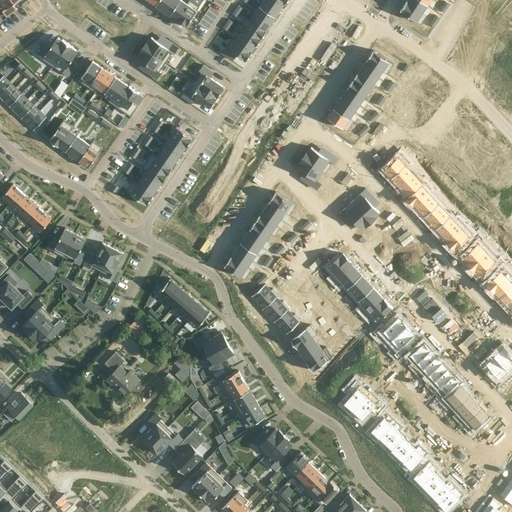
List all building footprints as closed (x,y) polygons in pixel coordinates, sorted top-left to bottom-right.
[(0,0),(0,7),(6,16),(17,9),(13,4),(18,0),(0,0)] [(159,0),(156,6),(163,10),(169,0),(159,0)] [(169,0),(163,10),(170,15),(169,15),(170,15),(180,0),(169,0)] [(180,0),(170,15),(176,19),(176,20),(188,4),(187,4),(181,0),(180,0)] [(188,4),(176,20),(186,27),(197,10),(200,6),(190,0),(189,0),(187,4),(188,4)] [(266,0),(263,0),(260,6),(275,17),(280,10),(266,0)] [(266,0),(280,10),(285,3),(285,4),(285,3),(280,0),(266,0)] [(408,0),(407,1),(423,12),(428,5),(419,0),(408,0)] [(407,1),(400,11),(401,11),(417,22),(420,24),(427,15),(423,12),(407,1)] [(260,6),(255,13),(271,24),(275,17),(260,6)] [(250,19),(250,20),(266,31),(266,30),(271,24),(255,13),(250,19)] [(246,17),(241,24),(245,27),(262,38),(267,31),(266,30),(266,31),(250,20),(250,19),(246,17)] [(470,40),(462,52),(473,59),(485,41),(486,41),(476,34),(478,30),(472,26),(465,36),(470,40)] [(245,27),(241,33),(257,45),(262,38),(245,27)] [(241,33),(236,40),(252,51),(256,45),(257,45),(241,33)] [(44,44),(37,55),(53,66),(68,43),(63,39),(62,40),(58,37),(57,37),(50,48),(44,44)] [(148,41),(144,46),(166,62),(173,52),(174,53),(178,47),(168,40),(164,45),(152,37),(148,41)] [(232,37),(222,52),(233,60),(233,59),(236,54),(245,60),(245,61),(246,61),(252,51),(236,40),(232,37)] [(485,41),(473,59),(483,66),(491,55),(496,58),(503,48),(497,44),(494,48),(485,41)] [(68,43),(53,66),(68,76),(76,66),(70,62),(78,51),(77,50),(77,51),(73,48),(74,47),(68,43)] [(141,53),(137,57),(150,66),(146,71),(157,79),(161,73),(159,72),(166,62),(144,46),(140,52),(141,53)] [(373,50),(366,60),(367,60),(383,70),(383,71),(387,74),(393,64),(390,61),(373,50)] [(498,80),(497,81),(506,91),(507,90),(506,90),(511,84),(511,58),(504,67),(508,71),(498,81),(498,80)] [(367,60),(362,66),(378,77),(383,70),(367,60)] [(93,61),(79,80),(88,87),(102,67),(93,61)] [(202,73),(195,82),(217,97),(224,87),(224,86),(224,87),(210,77),(214,72),(203,65),(199,71),(202,73)] [(358,73),(373,84),(378,77),(362,66),(358,73)] [(102,67),(88,87),(96,92),(98,88),(109,72),(102,67)] [(109,72),(98,88),(105,92),(116,77),(109,72)] [(357,73),(352,80),(369,91),(368,92),(370,93),(376,85),(374,84),(373,84),(358,73),(357,73)] [(4,75),(0,78),(0,91),(10,81),(4,76),(4,75)] [(116,77),(105,92),(106,93),(111,97),(112,97),(123,82),(116,77)] [(352,80),(347,87),(348,88),(348,87),(364,98),(368,92),(369,91),(352,80)] [(402,87),(395,98),(400,102),(403,98),(413,105),(426,86),(420,82),(420,83),(415,80),(416,80),(415,80),(407,91),(402,87)] [(10,81),(0,91),(0,96),(3,100),(16,87),(10,81)] [(111,97),(109,101),(116,106),(130,86),(129,86),(123,82),(112,97),(111,97)] [(186,90),(182,96),(192,103),(196,98),(209,107),(210,108),(217,97),(195,82),(189,92),(186,90)] [(130,86),(116,106),(117,107),(131,116),(138,105),(133,102),(139,93),(139,92),(129,86),(130,86)] [(426,86),(413,105),(423,111),(420,115),(426,119),(433,109),(428,105),(436,94),(435,93),(435,94),(431,91),(431,90),(426,86)] [(16,87),(3,100),(9,106),(22,93),(16,87)] [(348,88),(343,94),(359,105),(364,98),(348,87),(348,88)] [(22,93),(9,106),(10,106),(16,112),(28,99),(22,93)] [(343,94),(339,101),(354,112),(359,105),(343,94)] [(28,99),(16,112),(21,117),(21,118),(34,104),(28,99)] [(64,101),(60,106),(64,109),(68,104),(64,101)] [(334,108),(350,119),(350,118),(354,112),(339,101),(334,108)] [(34,104),(21,118),(22,118),(28,123),(40,110),(34,105),(34,104)] [(328,116),(327,117),(343,128),(347,131),(354,121),(350,118),(350,119),(334,108),(333,108),(334,108),(328,117),(328,116)] [(40,110),(28,123),(33,129),(34,130),(47,116),(46,116),(40,110)] [(468,117),(454,129),(455,130),(460,135),(460,136),(474,123),(473,123),(468,118),(468,117)] [(64,120),(49,139),(59,146),(70,130),(73,126),(64,120)] [(474,123),(460,136),(461,136),(466,142),(479,130),(474,124),(474,123)] [(176,127),(170,135),(186,146),(186,147),(193,137),(177,126),(176,127)] [(363,128),(358,133),(362,136),(366,132),(363,128)] [(70,130),(59,146),(66,151),(77,135),(70,130)] [(479,130),(466,142),(472,148),(471,148),(472,148),(485,136),(485,135),(485,136),(479,130)] [(77,135),(66,151),(72,155),(84,140),(77,135)] [(170,135),(166,142),(181,153),(186,147),(186,146),(170,135)] [(410,136),(407,140),(411,145),(415,141),(410,136)] [(485,136),(472,148),(478,154),(491,142),(485,136)] [(84,140),(72,155),(79,160),(90,145),(84,140)] [(90,145),(79,160),(88,167),(102,148),(93,141),(90,145)] [(166,142),(161,149),(177,160),(181,153),(166,142)] [(491,142),(478,154),(483,160),(496,148),(496,147),(495,147),(492,143),(491,142)] [(307,151),(303,157),(324,171),(325,173),(332,162),(334,164),(339,158),(328,151),(324,156),(318,152),(311,147),(310,149),(308,152),(307,151)] [(496,148),(483,160),(489,166),(489,167),(503,155),(502,154),(496,148)] [(161,149),(156,156),(172,167),(177,160),(161,149)] [(148,160),(147,160),(168,174),(173,167),(172,167),(156,156),(152,153),(148,160)] [(391,163),(384,170),(385,170),(391,178),(406,165),(410,162),(402,153),(398,156),(391,163)] [(300,163),(297,167),(304,172),(310,176),(306,182),(311,185),(317,189),(321,183),(317,180),(324,171),(303,157),(300,162),(300,163)] [(147,160),(142,168),(146,170),(147,170),(162,181),(162,182),(168,174),(147,160)] [(496,169),(487,177),(492,183),(495,179),(503,188),(511,180),(511,165),(511,164),(501,173),(496,169)] [(406,165),(391,178),(392,178),(397,184),(411,171),(406,165)] [(147,170),(142,177),(158,188),(162,181),(147,170)] [(411,171),(397,184),(403,190),(417,177),(411,171)] [(142,177),(137,184),(153,195),(153,194),(158,188),(142,177)] [(417,177),(403,190),(409,196),(423,183),(417,177)] [(511,180),(503,188),(511,197),(508,200),(511,204),(511,180)] [(133,181),(127,190),(147,204),(154,195),(153,194),(153,195),(137,184),(137,183),(133,181)] [(409,196),(407,198),(413,204),(413,205),(414,204),(413,204),(427,191),(431,188),(425,181),(423,183),(409,196)] [(14,184),(13,183),(1,197),(1,198),(2,197),(9,204),(21,191),(14,184)] [(361,193),(352,201),(371,221),(376,216),(375,215),(379,212),(375,207),(370,202),(375,198),(366,188),(361,193)] [(29,197),(21,191),(9,204),(17,211),(29,197)] [(276,191),(269,201),(270,201),(285,212),(289,215),(296,205),(292,202),(276,192),(276,191)] [(427,191),(413,204),(414,204),(419,210),(433,197),(427,191)] [(36,204),(29,197),(17,211),(24,218),(36,204)] [(433,197),(419,210),(424,216),(439,203),(438,203),(433,197)] [(269,201),(265,208),(281,219),(285,212),(270,201),(269,201)] [(344,209),(338,214),(347,223),(352,219),(356,224),(361,229),(365,225),(365,226),(371,221),(352,201),(344,209)] [(439,203),(424,216),(425,217),(430,222),(444,209),(439,204),(439,203)] [(44,211),(36,204),(24,218),(32,224),(44,211)] [(260,214),(260,215),(276,226),(276,225),(281,219),(265,208),(260,214)] [(444,209),(430,222),(436,228),(436,229),(450,215),(444,209)] [(51,218),(44,211),(32,224),(39,231),(40,232),(52,218),(51,217),(51,218)] [(260,214),(255,221),(271,232),(271,233),(275,236),(280,228),(276,225),(276,226),(260,215),(260,214)] [(487,214),(483,217),(487,222),(491,218),(487,214)] [(450,215),(436,229),(442,235),(456,222),(455,221),(450,216),(450,215)] [(456,222),(442,235),(447,241),(465,225),(459,218),(455,221),(456,222)] [(309,220),(304,225),(307,228),(312,224),(309,220)] [(255,221),(250,229),(266,239),(271,233),(271,232),(255,221)] [(447,241),(455,250),(469,236),(473,233),(465,225),(447,241)] [(8,240),(13,235),(6,228),(1,233),(8,240)] [(53,237),(47,248),(62,256),(64,257),(65,255),(65,254),(76,233),(66,228),(65,228),(59,239),(53,237)] [(250,229),(246,235),(261,246),(266,239),(250,229)] [(76,233),(65,254),(65,255),(74,260),(73,262),(80,265),(86,253),(80,250),(86,238),(85,238),(76,233)] [(474,246),(462,257),(462,258),(463,258),(466,261),(465,262),(470,267),(490,248),(482,240),(484,238),(479,233),(469,241),(474,246)] [(241,242),(257,253),(261,246),(246,235),(241,242)] [(90,253),(84,264),(90,268),(91,266),(101,271),(113,248),(103,242),(96,256),(90,253)] [(241,243),(236,249),(252,260),(257,253),(257,254),(257,253),(241,242),(241,243)] [(113,248),(101,271),(111,276),(110,278),(117,281),(123,270),(117,267),(124,253),(113,248)] [(490,248),(470,267),(475,272),(475,271),(479,275),(478,275),(479,275),(491,265),(495,269),(504,260),(500,255),(498,257),(490,248)] [(232,256),(231,256),(247,267),(252,260),(236,249),(232,256)] [(30,252),(24,259),(32,267),(38,261),(30,252)] [(343,253),(329,267),(336,275),(350,262),(351,262),(343,253)] [(231,255),(224,265),(225,266),(241,276),(245,279),(251,269),(247,267),(231,256),(232,256),(231,255)] [(40,262),(46,268),(49,262),(42,259),(40,262)] [(336,275),(332,278),(339,285),(342,282),(342,281),(356,268),(351,262),(350,262),(336,275)] [(486,283),(494,292),(494,291),(511,275),(510,273),(504,267),(500,270),(487,283),(486,283)] [(356,268),(342,281),(342,282),(348,287),(362,274),(356,268)] [(47,269),(41,275),(48,282),(54,276),(47,269)] [(279,274),(275,278),(280,283),(283,279),(279,274)] [(362,274),(348,287),(353,293),(367,281),(362,274)] [(2,287),(0,289),(0,296),(5,301),(5,302),(4,303),(9,308),(10,307),(11,306),(12,308),(17,303),(18,304),(23,308),(34,297),(27,291),(24,294),(23,295),(14,286),(15,285),(17,282),(9,275),(0,284),(2,287)] [(511,275),(494,291),(494,292),(500,297),(511,286),(511,275)] [(262,277),(257,281),(260,285),(265,281),(262,277)] [(163,286),(157,294),(158,294),(165,301),(178,286),(171,279),(170,278),(163,286)] [(367,281),(353,293),(359,300),(373,287),(367,281)] [(265,283),(252,296),(258,302),(271,290),(266,284),(265,283)] [(72,284),(69,289),(71,292),(79,299),(81,301),(86,291),(72,284)] [(317,284),(313,287),(318,292),(321,289),(317,284)] [(178,286),(165,301),(173,307),(186,292),(178,286)] [(511,286),(500,297),(505,304),(511,297),(511,286)] [(373,287),(359,300),(364,305),(365,306),(379,293),(373,287)] [(271,290),(258,302),(263,308),(262,309),(277,296),(271,290)] [(186,292),(173,307),(180,314),(193,299),(186,292)] [(364,305),(361,309),(367,315),(385,299),(384,299),(379,293),(365,306),(364,305)] [(277,296),(262,309),(263,309),(264,309),(269,315),(282,303),(277,297),(277,296)] [(319,298),(316,302),(320,307),(324,303),(319,298)] [(385,299),(367,315),(375,323),(378,320),(392,307),(392,308),(393,307),(385,298),(384,299),(385,299)] [(34,312),(22,324),(26,328),(25,329),(30,334),(49,314),(41,306),(44,304),(38,299),(29,308),(34,312)] [(193,299),(180,314),(188,321),(201,306),(193,299)] [(94,314),(103,307),(95,303),(91,311),(94,314)] [(282,303),(269,315),(274,321),(273,321),(274,322),(288,309),(282,303)] [(188,321),(184,325),(192,332),(195,328),(196,328),(210,312),(209,312),(208,312),(201,306),(188,321)] [(288,309),(274,322),(275,321),(280,327),(294,315),(288,309)] [(127,328),(136,337),(151,321),(142,312),(127,328)] [(333,313),(329,317),(334,321),(338,318),(333,313)] [(49,314),(30,334),(35,338),(36,338),(40,341),(46,335),(51,329),(56,333),(65,324),(60,319),(57,321),(49,314)] [(294,315),(280,327),(286,333),(285,333),(286,334),(300,322),(299,321),(294,315)] [(382,322),(373,331),(378,336),(379,335),(387,343),(407,325),(403,320),(402,320),(399,317),(398,316),(387,327),(382,322)] [(307,327),(290,338),(297,348),(297,347),(313,336),(313,337),(317,334),(310,324),(307,327)] [(407,325),(387,343),(395,352),(394,354),(399,359),(408,350),(404,345),(415,334),(411,330),(412,330),(407,325)] [(349,331),(346,334),(350,339),(354,335),(349,331)] [(229,342),(223,332),(209,339),(206,334),(195,340),(198,346),(204,343),(210,353),(215,350),(229,342)] [(358,333),(354,336),(359,341),(363,338),(358,333)] [(313,336),(297,347),(297,348),(302,354),(318,343),(313,337),(313,336)] [(424,341),(409,354),(410,355),(417,362),(431,349),(432,350),(432,349),(424,341)] [(235,352),(229,342),(215,350),(210,353),(216,363),(210,366),(213,372),(224,366),(221,360),(235,352)] [(318,343),(302,354),(306,361),(307,361),(322,350),(318,343)] [(499,349),(494,354),(511,373),(511,355),(508,351),(504,346),(499,350),(499,349)] [(306,361),(313,371),(327,361),(330,366),(335,360),(333,357),(326,347),(322,350),(307,361),(306,361)] [(417,362),(413,365),(420,372),(423,369),(437,356),(432,350),(431,349),(417,362)] [(115,351),(104,363),(113,372),(106,379),(112,385),(114,383),(123,392),(126,395),(133,388),(135,391),(138,390),(141,387),(141,384),(139,382),(140,380),(130,370),(127,373),(120,366),(123,363),(120,359),(121,358),(124,361),(125,361),(115,351)] [(489,359),(485,363),(490,368),(494,373),(490,377),(498,387),(504,382),(511,374),(511,373),(494,354),(489,359)] [(181,356),(173,363),(181,371),(176,377),(182,383),(190,376),(190,365),(181,356)] [(437,356),(423,369),(428,375),(429,375),(443,362),(437,356)] [(429,375),(428,375),(429,375),(434,381),(448,368),(443,362),(429,375)] [(391,368),(388,372),(392,377),(396,373),(391,368)] [(434,381),(430,384),(437,391),(440,387),(454,374),(448,368),(434,381)] [(238,370),(219,382),(225,392),(244,380),(238,371),(239,371),(238,370)] [(454,374),(440,387),(445,393),(446,393),(458,382),(459,382),(461,380),(454,373),(454,374)] [(0,398),(10,388),(4,383),(5,382),(1,377),(0,378),(0,398)] [(344,402),(343,403),(353,411),(370,392),(361,384),(356,379),(347,389),(352,393),(344,403),(344,402)] [(201,380),(194,384),(197,389),(204,385),(201,380)] [(244,380),(225,392),(231,400),(249,389),(244,380)] [(444,395),(441,398),(447,405),(450,401),(464,388),(459,382),(458,382),(446,393),(445,393),(444,394),(444,395)] [(464,388),(450,401),(456,407),(455,407),(456,407),(470,394),(464,388)] [(249,389),(231,400),(236,409),(255,398),(249,389)] [(370,392),(353,411),(362,420),(363,419),(371,410),(376,414),(384,404),(379,399),(370,392)] [(19,418),(33,404),(21,393),(2,412),(12,421),(17,415),(19,418)] [(326,405),(329,401),(320,394),(317,398),(326,405)] [(470,394),(456,407),(456,408),(456,407),(461,413),(476,400),(470,394)] [(135,402),(120,417),(121,417),(131,426),(130,427),(131,427),(137,421),(139,423),(138,424),(139,425),(152,412),(149,409),(154,404),(153,404),(152,404),(146,398),(146,397),(146,396),(138,405),(135,402)] [(255,398),(236,409),(241,418),(260,407),(255,398)] [(461,413),(458,416),(464,423),(481,406),(476,400),(461,413)] [(192,407),(197,412),(203,406),(198,401),(192,407)] [(481,406),(464,423),(471,431),(475,428),(489,415),(489,414),(488,414),(481,407),(482,407),(481,406)] [(260,407),(241,418),(246,427),(261,418),(266,416),(265,415),(260,407)] [(33,413),(15,432),(22,439),(34,428),(41,435),(50,427),(56,421),(52,417),(53,416),(48,411),(47,412),(46,412),(39,419),(33,413)] [(152,426),(141,438),(150,446),(168,427),(160,419),(161,418),(156,413),(147,422),(152,426)] [(210,413),(204,418),(208,422),(212,418),(210,413)] [(371,430),(370,431),(379,439),(380,438),(379,438),(396,420),(387,413),(384,416),(371,430)] [(396,420),(379,438),(380,438),(385,444),(398,430),(399,430),(402,427),(396,420)] [(41,435),(33,443),(41,451),(51,441),(58,449),(64,443),(65,443),(73,435),(69,431),(70,430),(65,425),(64,426),(63,426),(56,433),(50,427),(41,435)] [(168,427),(150,446),(158,454),(169,443),(174,448),(183,438),(178,434),(177,435),(168,427)] [(259,436),(250,445),(255,450),(257,447),(265,455),(284,435),(279,430),(279,431),(275,428),(269,434),(263,440),(259,436)] [(182,452),(172,462),(185,474),(203,456),(195,448),(204,439),(194,430),(195,429),(194,429),(174,450),(175,450),(177,448),(182,452)] [(398,430),(385,444),(391,449),(392,449),(404,436),(404,437),(405,435),(404,435),(399,430),(398,430)] [(284,435),(265,455),(273,463),(271,465),(276,470),(285,461),(280,457),(286,451),(292,444),(288,441),(289,440),(284,435)] [(391,449),(390,450),(391,451),(397,456),(410,442),(404,437),(404,436),(392,449),(391,449)] [(58,449),(47,460),(55,468),(65,458),(72,465),(72,466),(81,456),(82,457),(87,451),(83,448),(85,447),(79,441),(78,443),(78,442),(71,449),(65,443),(64,443),(58,449)] [(410,442),(397,456),(403,462),(416,448),(410,442)] [(403,462),(402,462),(411,470),(424,456),(428,452),(419,444),(416,448),(403,462)] [(300,451),(284,468),(292,476),(308,461),(309,460),(300,451)] [(72,465),(62,475),(70,483),(82,472),(90,480),(104,465),(100,462),(102,460),(96,455),(95,456),(88,463),(82,457),(81,456),(72,466),(72,465)] [(427,463),(413,477),(414,477),(421,484),(421,485),(435,471),(435,472),(438,468),(430,460),(427,463)] [(308,461),(292,476),(300,484),(315,468),(308,461)] [(201,476),(192,486),(193,486),(198,491),(197,491),(200,494),(219,475),(206,462),(197,472),(201,476)] [(0,496),(7,489),(0,482),(0,481),(9,472),(8,471),(1,464),(0,464),(0,496)] [(315,468),(300,484),(307,491),(311,488),(310,487),(322,475),(315,468)] [(421,485),(427,491),(440,477),(435,472),(435,471),(421,485)] [(219,475),(200,494),(204,497),(209,501),(209,502),(219,493),(223,497),(232,488),(219,475)] [(307,491),(307,492),(313,498),(314,497),(317,494),(318,494),(330,482),(329,482),(322,475),(310,487),(311,488),(307,491)] [(440,477),(427,491),(432,497),(446,483),(441,478),(440,477)] [(317,494),(314,497),(323,506),(340,489),(331,480),(329,482),(330,482),(318,494),(317,494)] [(446,483),(432,497),(433,497),(438,502),(438,503),(456,486),(449,480),(446,483)] [(0,511),(15,511),(21,506),(13,499),(23,489),(22,488),(14,481),(7,489),(0,496),(0,499),(5,505),(0,509),(0,511)] [(438,502),(438,503),(446,511),(447,511),(446,511),(460,498),(463,494),(456,486),(438,503),(438,502)] [(504,496),(503,497),(504,497),(507,499),(511,503),(511,492),(509,490),(504,497),(504,496)] [(30,511),(44,499),(35,491),(21,506),(15,511),(30,511)] [(239,491),(222,509),(224,511),(236,511),(244,504),(245,504),(248,500),(239,491)] [(334,500),(325,509),(327,511),(348,511),(358,502),(350,494),(339,505),(334,500)] [(492,505),(486,511),(501,511),(499,510),(503,504),(492,497),(488,503),(492,505)] [(358,502),(348,511),(364,511),(367,510),(358,502)]
